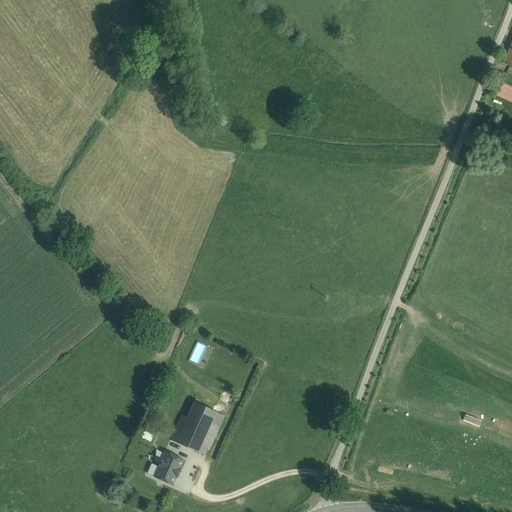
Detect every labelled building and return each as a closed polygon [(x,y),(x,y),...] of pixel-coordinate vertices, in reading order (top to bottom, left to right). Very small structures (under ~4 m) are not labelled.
[(511,42),(503,63),(511,66),(511,42)] [(511,89),(500,84),(495,94),(511,102),(511,89)] [(394,361),(407,363),(414,328),(402,326),(394,361)] [(199,365),(207,345),(197,340),(189,361),(199,365)] [(417,345),(412,362),(420,364),(424,347),(417,345)] [(163,407),(153,402),(141,430),(151,434),(159,417),(163,407)] [(224,416),(195,402),(188,418),(182,415),(164,456),(169,458),(175,460),(175,459),(174,459),(180,444),(204,455),(207,449),(208,450),(224,416)] [(411,412),(428,418),(430,412),(413,406),(411,412)] [(175,412),(164,407),(163,407),(159,417),(170,422),(175,412)] [(155,436),(151,434),(141,430),(138,437),(152,443),(155,436)] [(175,460),(169,458),(160,476),(175,483),(183,464),(175,460)]
